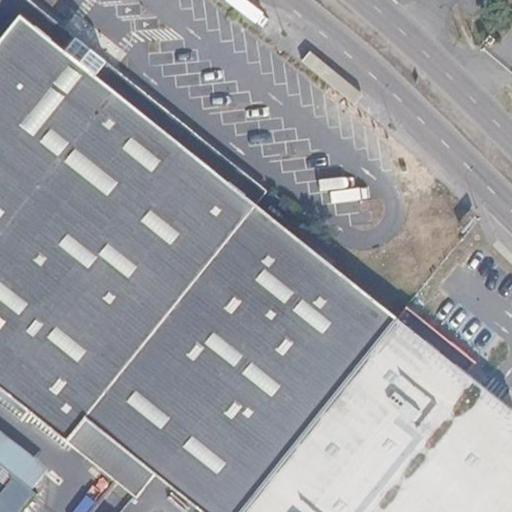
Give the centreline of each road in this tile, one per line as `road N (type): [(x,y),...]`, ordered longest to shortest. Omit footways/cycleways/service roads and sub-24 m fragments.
road 1 (secondary): [(280,0),(405,101),(511,211)]
road 2 (secondary): [(511,137),(364,0)]
